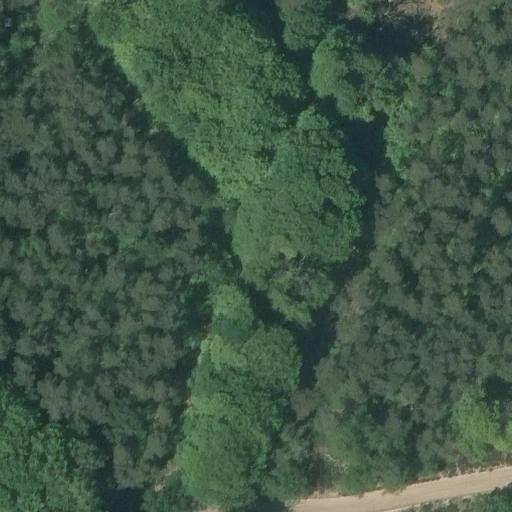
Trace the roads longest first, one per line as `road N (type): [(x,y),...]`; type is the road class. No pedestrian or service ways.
road 1 (track): [(192,511),(189,457),(198,413),(190,383),(202,335),(226,299),(277,158)]
road 2 (track): [(192,439),(511,403)]
road 3 (track): [(511,483),(250,511)]
road 4 (track): [(146,0),(277,158)]
road 5 (track): [(277,158),(329,0)]
road 6 (track): [(302,73),(389,36),(416,0)]
